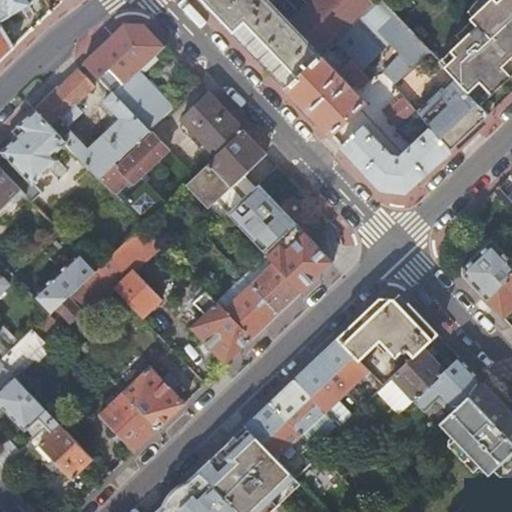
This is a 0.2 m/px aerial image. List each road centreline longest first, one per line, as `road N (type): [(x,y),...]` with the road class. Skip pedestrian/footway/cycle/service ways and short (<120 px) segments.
road 1 (residential): [(391,246),(112,511)]
road 2 (residential): [(391,246),(158,0)]
road 3 (residential): [(511,372),(391,246)]
road 4 (residential): [(511,133),(391,246)]
road 5 (residential): [(110,0),(0,92)]
